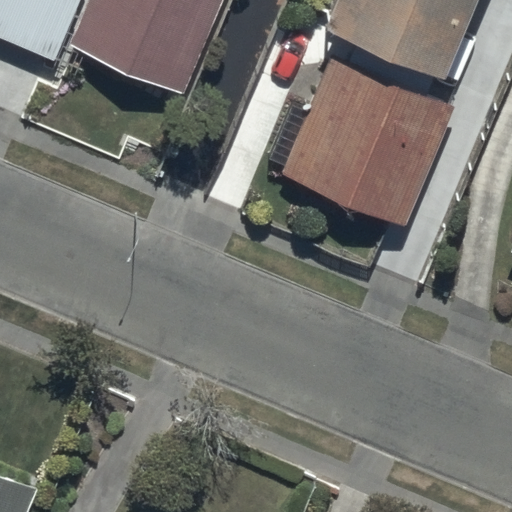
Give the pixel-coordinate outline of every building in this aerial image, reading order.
[(0,0),(0,34),(55,57),(79,0),(0,0)] [(89,0),(72,41),(184,89),(221,0),(89,0)] [(336,0),(326,23),(446,73),(476,0),(336,0)] [(283,173),(406,224),(456,104),(333,53),(283,173)] [(0,511),(26,511),(37,488),(0,472),(0,511)]
